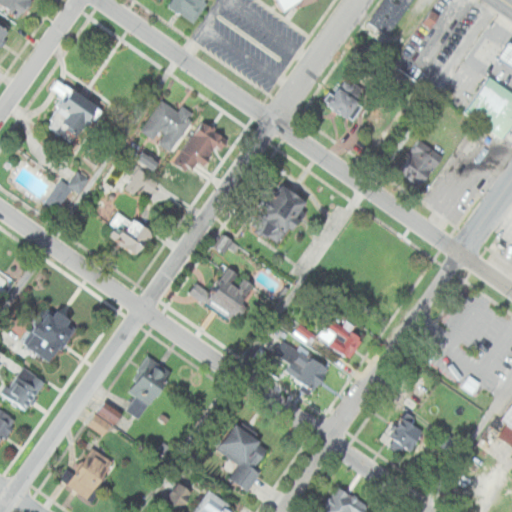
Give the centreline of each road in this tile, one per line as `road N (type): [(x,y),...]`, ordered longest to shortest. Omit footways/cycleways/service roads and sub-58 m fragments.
road 1 (residential): [(3,511),(357,0)]
road 2 (residential): [(0,213),(428,511)]
road 3 (residential): [(99,0),(511,293)]
road 4 (residential): [(281,511),(511,177)]
road 5 (residential): [(0,114),(79,0)]
